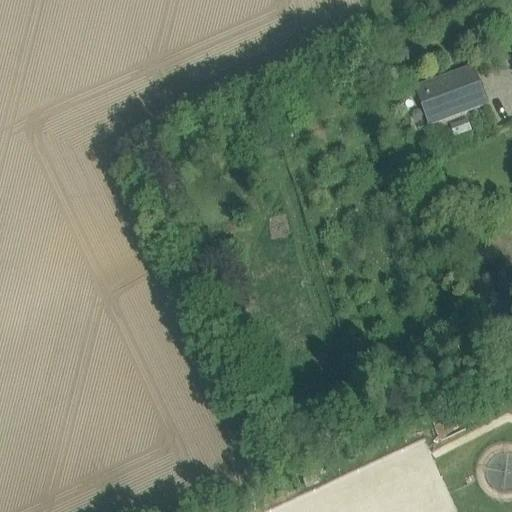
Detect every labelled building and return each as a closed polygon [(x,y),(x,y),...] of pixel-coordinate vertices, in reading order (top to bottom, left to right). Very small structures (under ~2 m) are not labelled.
[(368,79),(392,68),(387,57),(363,67),(368,79)] [(430,126),(486,105),(472,68),(416,89),(430,126)] [(313,101),(332,94),(327,82),(309,89),(313,101)] [(223,336),(233,357),(248,350),(238,329),(223,336)] [(396,380),(399,400),(423,396),(420,376),(396,380)]
